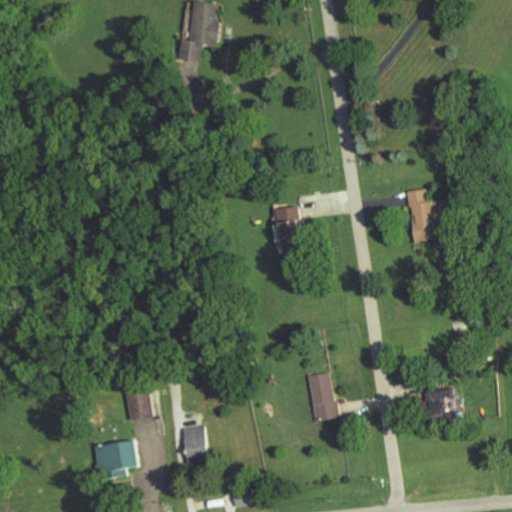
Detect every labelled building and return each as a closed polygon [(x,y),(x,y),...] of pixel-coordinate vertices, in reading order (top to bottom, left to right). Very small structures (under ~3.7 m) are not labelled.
[(223,5),(198,1),(193,40),(186,39),(183,59),(203,62),(206,43),(218,45),(223,5)] [(411,192),(417,242),(446,239),(443,207),(432,208),(430,189),(411,192)] [(281,209),(286,256),(305,253),(300,207),(281,209)] [(335,373),(313,376),(319,422),(340,419),(335,373)] [(448,400),(458,399),(458,390),(430,391),(431,421),(449,420),(448,400)] [(132,420),(156,418),(153,391),(130,393),(132,420)] [(189,461),(210,460),(208,427),(187,429),(189,461)] [(138,441),(100,447),(105,481),(130,477),(129,469),(142,467),(138,441)] [(238,508),(260,505),(258,491),(236,494),(238,508)]
